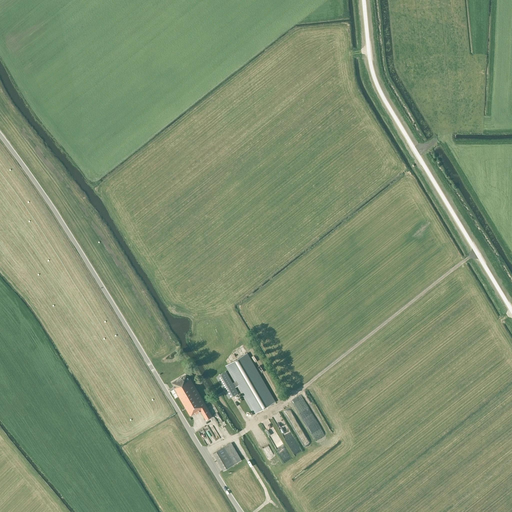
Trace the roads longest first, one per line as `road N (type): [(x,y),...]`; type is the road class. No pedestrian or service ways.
road 1 (unclassified): [(240,511),(0,135)]
road 2 (unclassified): [(511,310),(378,88),(363,0)]
